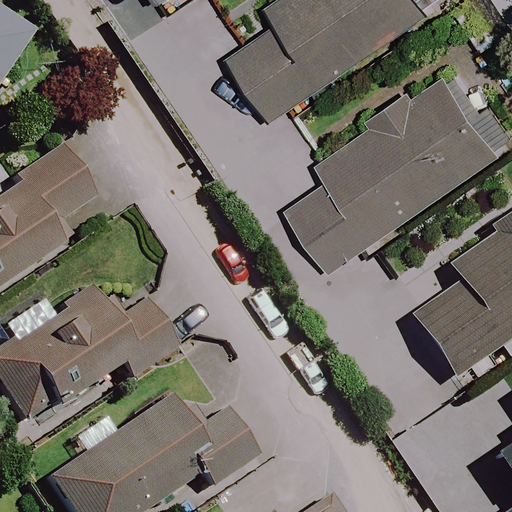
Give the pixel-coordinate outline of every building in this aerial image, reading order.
[(432,18),(420,0),(280,0),(268,8),(281,27),(231,60),(274,124),(432,18)] [(0,76),(31,35),(0,12),(0,76)] [(501,156),(443,76),(321,164),(333,182),(291,213),(336,275),(501,156)] [(125,184),(91,133),(0,194),(0,287),(67,243),(58,229),(125,184)] [(511,342),(511,224),(448,270),(459,285),(408,320),(453,384),(511,342)] [(184,346),(156,300),(117,324),(99,294),(0,353),(0,391),(22,428),(123,368),(129,379),(184,346)] [(507,460),(433,509),(434,511),(511,511),(511,370),(467,400),(481,421),(483,425),(507,460)] [(283,446),(252,398),(197,434),(175,400),(49,482),(67,511),(150,511),(202,479),(211,493),(283,446)] [(331,511),(318,491),(284,511),(331,511)]
